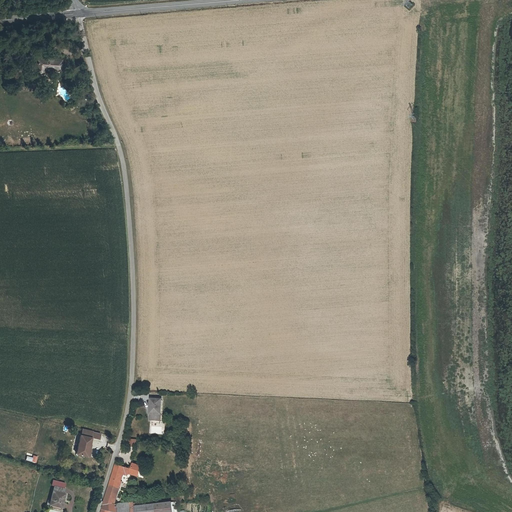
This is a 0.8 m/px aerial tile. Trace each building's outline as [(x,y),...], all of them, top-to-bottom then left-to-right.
[(35,55),(34,70),(43,70),(43,65),(60,66),(60,56),(35,55)] [(151,398),(150,420),(163,421),(164,399),(151,398)] [(102,431),(83,427),(77,455),(89,458),(93,438),(101,440),(102,431)] [(104,506),(115,505),(119,490),(117,490),(119,483),(121,476),(123,477),(126,478),(130,476),(138,478),(141,469),(133,466),(132,471),(125,469),(116,466),(104,506)] [(52,486),(46,507),(59,510),(63,493),(62,493),(63,488),(52,486)] [(153,511),(152,504),(141,505),(141,501),(128,503),(129,507),(135,506),(135,511),(153,511)] [(172,511),(171,501),(154,504),(155,511),(172,511)] [(115,505),(104,506),(101,511),(129,511),(129,507),(128,503),(115,505)]
